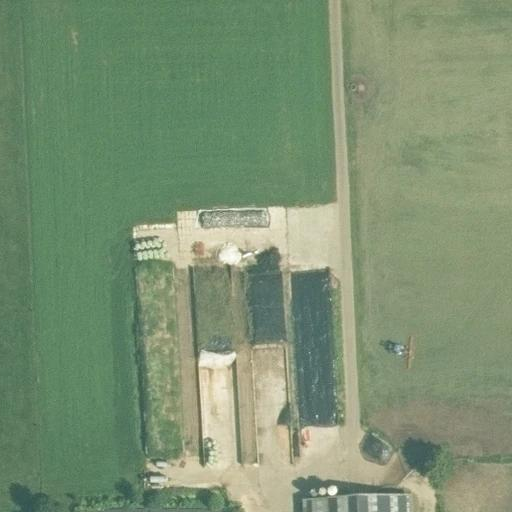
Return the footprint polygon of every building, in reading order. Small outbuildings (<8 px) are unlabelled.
[(296,269),(317,268),(315,210),(294,211),(296,269)] [(268,321),(269,336),(292,335),(289,277),(255,279),(256,322),(268,321)] [(237,386),(246,386),(245,372),(207,374),(208,391),(220,390),(221,419),(238,418),(237,386)] [(235,439),(216,438),(215,477),(234,478),(235,439)] [(406,511),(406,496),(306,501),(306,511),(406,511)]
